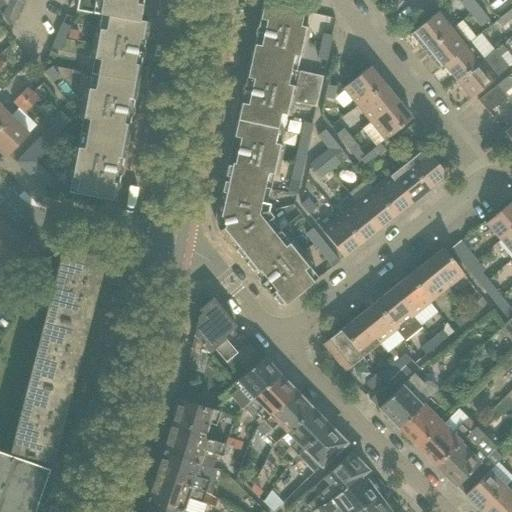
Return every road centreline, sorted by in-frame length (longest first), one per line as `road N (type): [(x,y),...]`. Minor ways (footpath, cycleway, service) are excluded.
road 1 (tertiary): [(151,243),(71,511)]
road 2 (tertiary): [(105,511),(179,249)]
road 3 (residential): [(483,181),(277,341)]
road 4 (tertiary): [(179,249),(230,0)]
road 5 (tertiary): [(199,0),(151,243)]
road 6 (residential): [(446,511),(277,341)]
road 7 (residential): [(483,181),(337,0)]
road 8 (residential): [(277,341),(204,255),(179,249)]
